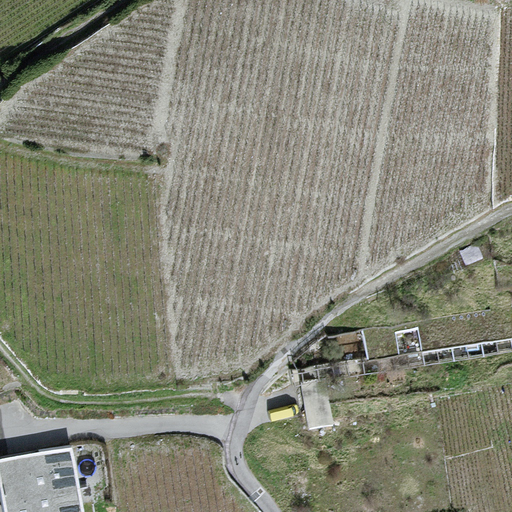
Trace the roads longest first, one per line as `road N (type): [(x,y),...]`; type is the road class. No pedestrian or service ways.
road 1 (tertiary): [(511,137),(98,242),(0,242)]
road 2 (track): [(243,405),(327,315),(511,210)]
road 3 (unclassified): [(270,511),(237,469),(232,442),(243,405)]
